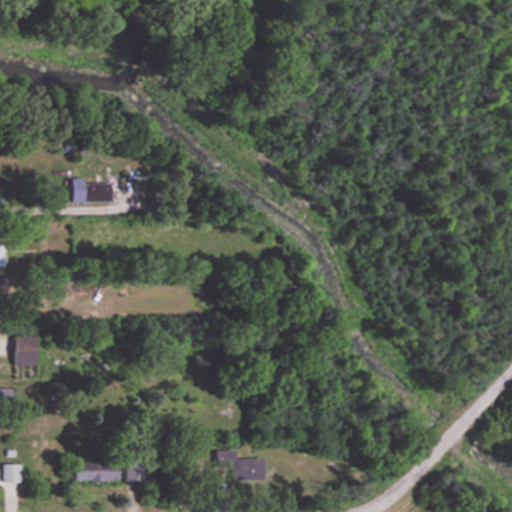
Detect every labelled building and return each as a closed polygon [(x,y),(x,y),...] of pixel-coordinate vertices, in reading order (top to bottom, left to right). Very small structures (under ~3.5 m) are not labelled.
[(81,178),(64,178),(64,203),(106,203),(106,184),(81,184),(81,178)] [(8,335),(7,366),(31,367),(32,336),(8,335)] [(0,390),(0,406),(9,407),(9,390),(0,390)] [(230,459),(230,452),(210,451),(210,470),(225,470),(225,481),(257,481),(257,459),(230,459)] [(69,482),(110,482),(110,462),(69,462),(69,482)] [(0,465),(0,483),(17,483),(17,466),(0,465)]
